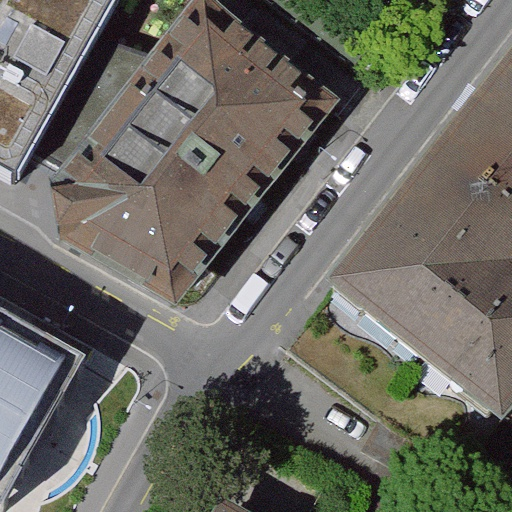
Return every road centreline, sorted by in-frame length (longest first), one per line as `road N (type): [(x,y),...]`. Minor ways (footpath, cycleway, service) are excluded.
road 1 (residential): [(511,8),(215,365)]
road 2 (residential): [(0,246),(215,365)]
road 3 (residential): [(215,365),(132,511)]
